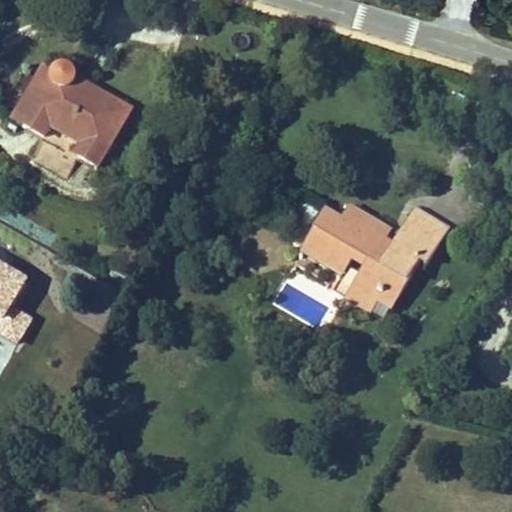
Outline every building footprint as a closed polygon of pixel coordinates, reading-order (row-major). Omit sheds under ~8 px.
[(445,0),(442,15),(470,21),(475,0),(445,0)] [(100,158),(130,107),(91,84),(89,86),(77,79),(79,73),(80,68),(79,65),(78,63),(76,61),(72,59),(70,57),(67,58),(64,59),(61,61),(58,66),(50,61),(21,111),(47,126),(43,132),(76,152),(80,146),(100,158)] [(447,222),(420,206),(398,244),(384,236),(389,226),(356,206),(347,220),(329,209),(313,236),(349,257),(355,248),(373,259),(361,278),(379,289),(395,298),(423,251),(428,254),(447,222)] [(349,257),(313,236),(309,243),(345,265),(349,257)] [(34,323),(17,314),(31,286),(0,270),(0,335),(22,346),(34,323)] [(379,289),(361,278),(354,290),(372,300),(379,289)]
